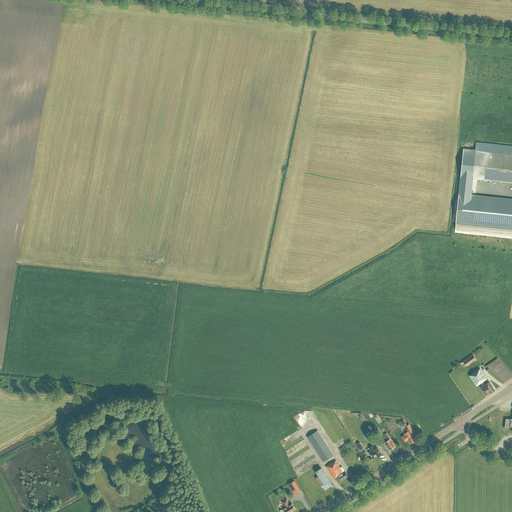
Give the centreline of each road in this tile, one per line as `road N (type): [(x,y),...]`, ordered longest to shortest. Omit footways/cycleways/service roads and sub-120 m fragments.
road 1 (unclassified): [(511,37),(125,0)]
road 2 (tertiary): [(320,511),(460,421)]
